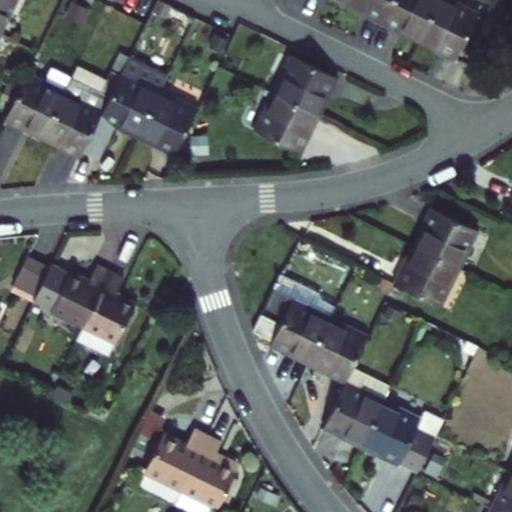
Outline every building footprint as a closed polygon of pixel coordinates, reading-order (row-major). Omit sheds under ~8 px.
[(0,0),(0,12),(5,2),(9,4),(10,0),(0,0)] [(166,0),(150,0),(149,3),(162,10),(166,0)] [(350,0),(351,0),(363,6),(361,10),(375,17),(383,0),(350,0)] [(413,31),(428,0),(383,0),(375,17),(382,20),(389,24),(391,20),(413,31)] [(456,0),(455,2),(450,0),(428,0),(413,31),(425,37),(436,42),(434,46),(449,54),(472,6),(460,0),(456,0)] [(280,65),(269,87),(309,107),(320,84),(324,86),(328,79),(331,71),(283,48),(276,63),(280,65)] [(162,68),(124,50),(118,63),(104,90),(78,144),(85,147),(93,151),(111,115),(133,126),(153,86),(162,68)] [(17,116),(39,127),(59,87),(36,76),(38,72),(23,65),(0,112),(7,116),(15,120),(17,116)] [(104,90),(67,72),(59,87),(39,127),(62,138),(60,142),(67,146),(75,150),(78,144),(104,90)] [(176,97),(153,86),(133,126),(156,137),(154,141),(161,145),(169,148),(193,101),(178,93),(176,97)] [(309,107),(269,87),(258,109),(254,107),(246,122),(294,146),(298,139),(301,131),(297,129),(309,107)] [(407,238),(447,258),(458,235),(462,237),(469,222),(421,199),(418,206),(414,213),(418,215),(407,238)] [(436,280),(447,258),(407,238),(396,260),(392,258),(388,266),(384,274),(432,297),(440,282),(436,280)] [(33,288),(47,262),(35,256),(24,251),(11,277),(33,288)] [(80,320),(107,265),(100,262),(94,259),(85,276),(66,266),(48,304),(80,320)] [(114,269),(107,265),(80,320),(74,332),(106,348),(131,298),(112,289),(121,272),(114,269)] [(314,285),(277,267),(261,300),(279,309),(275,316),(267,333),(265,337),(272,341),(280,345),(282,341),(304,352),(324,312),(330,299),(316,292),(314,285)] [(257,307),(249,324),(267,333),(275,316),(257,307)] [(324,312),(304,352),(327,363),(325,367),(333,371),(340,374),(341,372),(347,360),(363,327),(348,319),(346,323),(324,312)] [(347,360),(341,372),(340,374),(317,420),(325,424),(332,428),(334,424),(357,435),(377,395),(385,379),(347,360)] [(399,406),(377,395),(357,435),(368,440),(380,446),(378,450),(411,466),(425,435),(408,427),(416,409),(401,402),(399,406)] [(177,482),(204,427),(197,424),(191,421),(182,438),(159,426),(134,477),(171,495),(177,482)] [(211,430),(204,427),(177,482),(214,500),(232,462),(209,451),(218,434),(211,430)] [(511,511),(511,467),(506,465),(495,487),(491,485),(484,499),(511,511)] [(207,511),(214,500),(177,482),(171,495),(170,496),(202,511),(207,511)] [(511,511),(484,499),(478,511),(511,511)]
